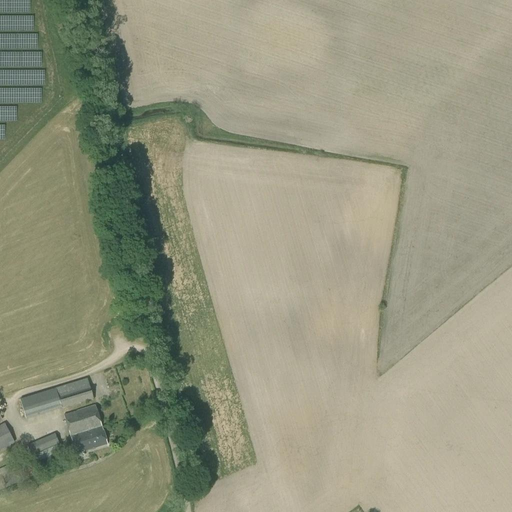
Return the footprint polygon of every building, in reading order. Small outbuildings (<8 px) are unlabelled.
[(20,400),(26,420),(61,409),(61,410),(93,400),(87,379),(55,389),(20,400)] [(94,406),(64,415),(76,455),(107,445),(94,406)] [(0,425),(0,450),(14,443),(4,424),(0,425)] [(27,446),(31,456),(59,444),(54,434),(27,446)] [(0,490),(66,462),(58,445),(0,469),(0,490)]
